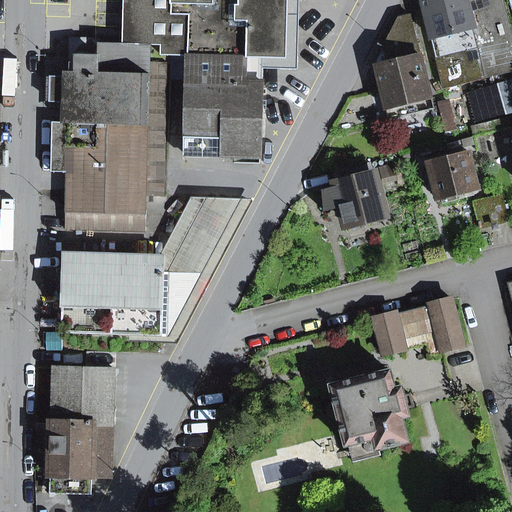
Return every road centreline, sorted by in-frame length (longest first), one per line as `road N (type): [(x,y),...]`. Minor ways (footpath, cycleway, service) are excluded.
road 1 (residential): [(12,511),(26,0)]
road 2 (residential): [(385,0),(212,333)]
road 3 (residential): [(212,333),(476,265)]
road 4 (residential): [(212,333),(121,511)]
road 5 (residential): [(476,265),(511,404)]
